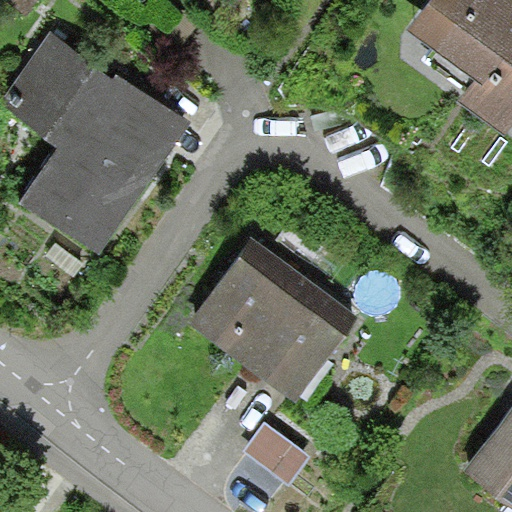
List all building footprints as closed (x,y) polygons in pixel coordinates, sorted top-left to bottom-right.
[(511,0),(437,0),(416,30),(447,52),(435,69),(473,96),(465,108),(511,141),(511,0)] [(186,112),(53,25),(9,91),(61,125),(18,190),(99,243),(163,148),(186,112)] [(358,304),(250,228),(194,308),(261,355),(302,384),(358,304)] [(511,408),(466,471),(511,505),(511,408)] [(267,417),(247,444),(290,475),(310,448),(267,417)]
